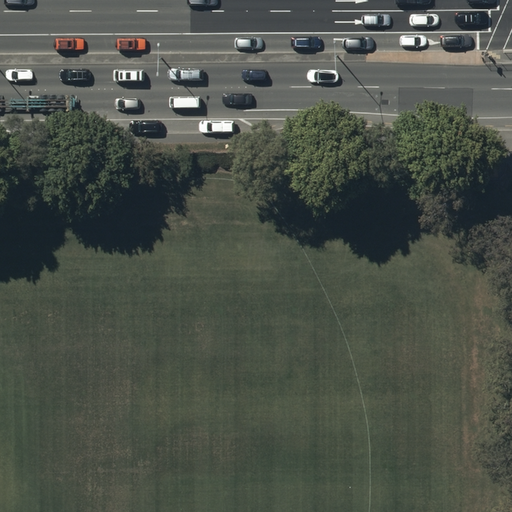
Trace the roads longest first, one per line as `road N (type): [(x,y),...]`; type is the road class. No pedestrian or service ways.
road 1 (trunk): [(0,13),(511,8)]
road 2 (trunk): [(511,88),(0,89)]
